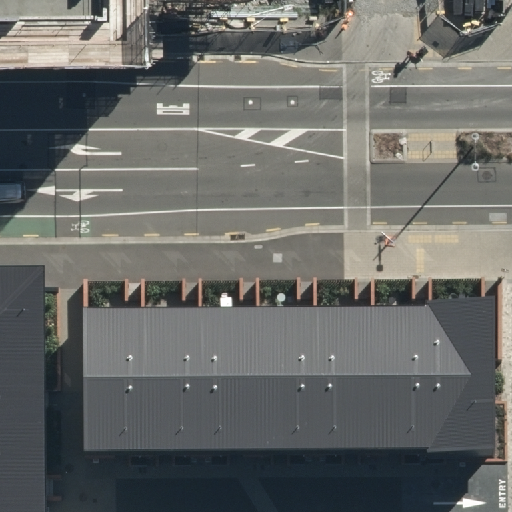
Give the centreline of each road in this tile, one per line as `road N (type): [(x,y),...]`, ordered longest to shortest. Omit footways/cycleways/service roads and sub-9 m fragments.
road 1 (residential): [(72,511),(511,502)]
road 2 (tertiary): [(203,147),(369,105),(511,105)]
road 3 (tertiary): [(511,182),(370,183),(203,147)]
road 4 (tertiary): [(0,148),(203,147)]
